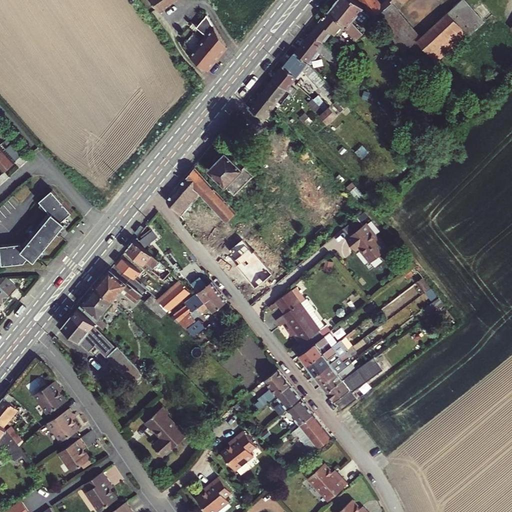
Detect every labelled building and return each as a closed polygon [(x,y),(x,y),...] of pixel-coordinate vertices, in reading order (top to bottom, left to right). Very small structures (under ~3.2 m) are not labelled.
[(151,0),(159,11),(174,0),(151,0)] [(361,10),(365,5),(361,0),(336,0),(310,32),(311,33),(323,42),(332,31),(335,33),(344,22),(348,25),(346,27),(356,38),(363,32),(352,20),(355,18),(363,25),(370,16),(361,10)] [(402,0),(405,3),(407,0),(361,0),(365,5),(373,17),(392,1),(391,0),(385,0),(380,4),(377,0),(402,0)] [(464,0),(461,0),(448,12),(467,34),(469,35),(483,23),(484,22),(473,10),(464,0)] [(380,25),(403,53),(409,48),(417,41),(416,40),(421,36),(393,2),(392,1),(373,17),(380,25)] [(448,12),(421,36),(416,40),(417,41),(409,48),(429,69),(467,34),(448,12)] [(226,45),(207,14),(196,27),(206,35),(189,55),(206,70),(226,45)] [(311,65),(320,53),(324,57),(330,49),(325,44),(323,42),(311,33),(296,53),(311,65)] [(330,49),(324,57),(336,66),(342,61),(330,49)] [(311,65),(296,53),(295,52),(283,67),(296,77),(302,69),(342,111),(349,105),(315,69),(311,65)] [(296,77),(283,67),(273,80),(286,90),(296,77)] [(277,101),(286,90),(273,80),(263,93),(275,103),(275,104),(277,106),(279,103),(277,101)] [(275,103),(263,93),(250,109),(258,115),(265,121),(271,113),(268,112),(271,108),(274,110),(277,106),(275,104),(275,103)] [(312,98),(311,99),(308,103),(328,124),(338,114),(329,106),(328,107),(319,94),(313,99),(312,98)] [(252,124),(258,115),(250,109),(245,104),(239,112),(240,113),(251,125),(252,124)] [(300,116),(292,106),(283,114),(294,127),(300,121),(297,118),(300,116)] [(305,112),(300,116),(303,121),(309,116),(305,112)] [(0,164),(6,172),(16,163),(0,144),(0,164)] [(432,157),(430,155),(427,151),(420,156),(426,162),(432,157)] [(241,169),(226,153),(209,169),(234,196),(253,176),(244,167),(241,169)] [(234,213),(194,167),(184,178),(199,195),(204,200),(206,202),(210,206),(213,210),(224,222),(234,213)] [(386,187),(389,190),(400,182),(397,177),(386,187)] [(199,195),(184,178),(176,189),(190,205),(199,195)] [(190,205),(176,189),(165,201),(179,214),(180,216),(190,205)] [(3,244),(4,264),(26,263),(33,255),(38,260),(66,228),(63,224),(75,214),(55,191),(43,202),(55,215),(27,248),(24,246),(24,243),(3,244)] [(194,210),(204,200),(199,195),(190,205),(194,210)] [(185,220),(194,210),(190,205),(180,216),(185,220)] [(344,228),(350,236),(347,239),(352,246),(356,244),(360,249),(370,263),(387,250),(372,230),(376,228),(371,222),(367,224),(367,223),(364,225),(358,218),(344,228)] [(151,230),(140,239),(145,247),(157,237),(151,230)] [(135,239),(127,249),(152,270),(160,261),(135,239)] [(130,265),(120,257),(116,263),(125,271),(130,265)] [(111,269),(96,286),(114,301),(121,292),(136,304),(143,295),(111,269)] [(188,305),(192,312),(220,291),(212,281),(207,285),(200,276),(192,282),(199,291),(185,301),(188,305)] [(0,305),(17,287),(7,277),(0,277),(0,305)] [(17,287),(19,285),(11,277),(7,277),(17,287)] [(431,288),(422,277),(418,281),(426,292),(431,288)] [(180,282),(161,298),(170,309),(189,292),(180,282)] [(96,286),(82,303),(100,318),(107,309),(110,311),(113,311),(117,305),(113,301),(114,301),(96,286)] [(296,333),(303,342),(309,338),(320,330),(326,325),(306,299),(301,303),(291,290),(276,301),(279,305),(284,312),(276,318),(281,325),(287,321),(290,326),(296,333)] [(220,291),(192,312),(179,321),(186,329),(188,327),(197,322),(194,318),(210,307),(213,312),(228,301),(220,291)] [(364,299),(359,292),(355,296),(360,302),(364,299)] [(145,303),(162,318),(166,313),(170,311),(152,295),(145,303)] [(444,304),(439,297),(425,307),(431,314),(444,304)] [(279,305),(276,301),(270,305),(273,309),(279,305)] [(179,321),(192,312),(188,305),(174,315),(179,321)] [(78,308),(62,327),(79,340),(95,357),(102,350),(109,356),(115,365),(132,382),(142,373),(118,346),(116,347),(95,325),(96,323),(78,308)] [(197,322),(188,327),(195,336),(202,331),(204,334),(213,327),(211,324),(206,328),(200,319),(197,322)] [(296,333),(290,326),(286,329),(292,336),(296,333)] [(300,355),(324,336),(320,330),(309,338),(303,342),(295,348),(300,355)] [(307,365),(337,343),(334,339),(335,338),(330,331),(324,336),(300,355),(307,365)] [(314,375),(348,350),(340,340),(337,343),(307,365),(314,375)] [(321,385),(348,365),(352,362),(349,358),(357,352),(353,346),(348,350),(314,375),(321,385)] [(334,401),(368,376),(377,369),(372,364),(364,370),(363,369),(361,371),(346,382),(343,379),(326,391),(333,402),(334,401)] [(326,391),(343,379),(352,372),(348,365),(321,385),(326,391)] [(277,396),(291,384),(279,369),(265,380),(273,391),(267,395),(271,400),(277,396)] [(369,378),(368,376),(334,401),(339,408),(340,407),(363,390),(360,385),(369,378)] [(66,401),(60,393),(58,390),(60,388),(55,381),(35,395),(48,414),(66,401)] [(291,384),(277,396),(281,402),(274,408),(281,416),(288,410),(303,399),(291,384)] [(27,416),(10,402),(14,397),(9,392),(5,397),(0,403),(0,423),(4,427),(9,421),(14,425),(20,417),(24,421),(27,416)] [(303,399),(288,410),(299,425),(314,413),(303,399)] [(151,430),(152,428),(162,438),(154,445),(163,456),(186,435),(167,414),(169,412),(163,406),(144,423),(151,430)] [(73,415),(68,408),(48,423),(61,442),(79,429),(73,420),(71,417),(73,415)] [(312,453),(333,437),(314,413),(299,425),(300,426),(294,430),(312,453)] [(254,422),(250,417),(245,421),(249,426),(254,422)] [(0,442),(12,458),(15,460),(23,455),(28,463),(29,462),(31,461),(24,451),(14,437),(9,431),(4,427),(0,423),(0,442)] [(256,446),(243,430),(231,440),(233,443),(230,445),(221,452),(235,470),(253,455),(249,450),(256,446)] [(18,434),(14,437),(24,451),(28,447),(24,442),(18,434)] [(80,438),(58,452),(71,471),(90,459),(83,449),(81,446),(84,444),(80,438)] [(326,463),(309,478),(329,500),(348,483),(338,471),(335,474),(333,471),(326,463)] [(103,472),(87,483),(91,490),(86,493),(99,511),(117,499),(111,489),(109,486),(111,484),(103,472)] [(224,497),(230,492),(218,476),(205,486),(207,489),(204,490),(195,498),(205,511),(213,511),(228,502),(224,497)] [(352,499),(337,511),(368,511),(365,508),(362,511),(360,508),(352,499)] [(29,511),(21,501),(7,511),(29,511)] [(131,511),(126,503),(111,511),(131,511)]
